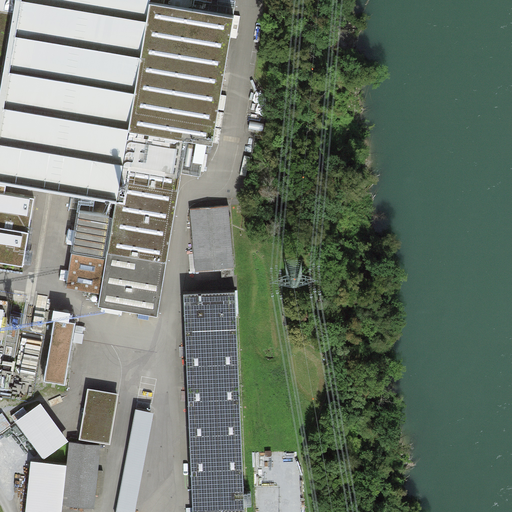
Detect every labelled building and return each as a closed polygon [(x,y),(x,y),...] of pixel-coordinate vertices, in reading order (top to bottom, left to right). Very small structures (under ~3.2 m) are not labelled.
[(0,0),(0,7),(10,10),(11,0),(0,0)] [(146,0),(14,0),(0,87),(0,179),(112,202),(146,0)] [(238,16),(151,2),(130,130),(115,210),(100,309),(157,318),(181,174),(204,178),(210,143),(216,144),(238,16)] [(0,77),(10,10),(0,7),(0,77)] [(268,104),(248,101),(245,119),(265,122),(268,104)] [(33,198),(0,193),(0,261),(22,265),(33,198)] [(235,268),(227,207),(189,211),(196,273),(235,268)] [(112,214),(79,209),(76,225),(71,255),(73,255),(104,261),(112,214)] [(104,261),(73,255),(66,290),(100,296),(106,261),(104,261)] [(234,284),(184,286),(194,502),(244,500),(234,284)] [(54,320),(44,383),(63,386),(73,323),(54,320)] [(119,390),(88,385),(79,435),(110,440),(119,390)] [(40,398),(15,417),(43,455),(68,436),(40,398)] [(134,511),(153,408),(135,405),(115,511),(134,511)] [(100,444),(69,441),(67,463),(63,506),(94,508),(100,444)] [(61,511),(67,463),(30,460),(24,511),(61,511)] [(244,511),(244,500),(194,502),(194,511),(244,511)]
